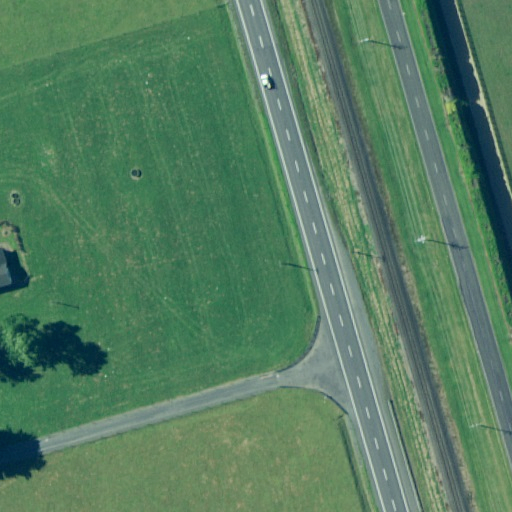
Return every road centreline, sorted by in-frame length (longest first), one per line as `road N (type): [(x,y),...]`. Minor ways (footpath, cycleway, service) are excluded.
road 1 (primary): [(248,0),(394,511)]
road 2 (tertiary): [(388,0),(511,427)]
road 3 (track): [(0,461),(351,361)]
